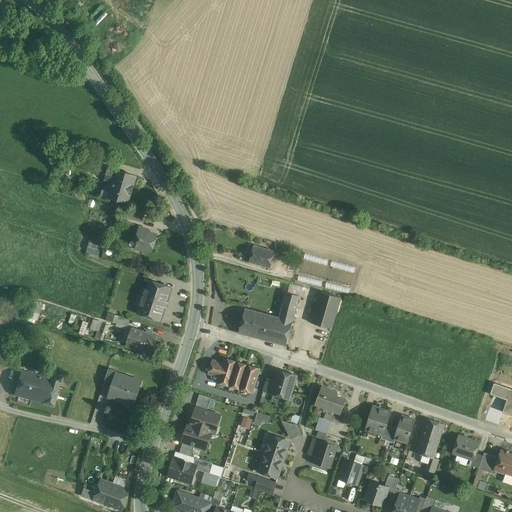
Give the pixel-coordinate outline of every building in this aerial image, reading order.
[(79,153),(66,150),(62,162),(75,166),(77,158),(79,153)] [(91,157),(79,153),(77,158),(89,162),(91,157)] [(136,176),(117,171),(108,169),(104,180),(113,182),(109,197),(128,203),(131,194),(134,186),(133,186),(136,176)] [(145,213),(132,209),(130,218),(142,222),(145,213)] [(149,232),(139,229),(137,238),(138,240),(136,249),(143,251),(146,250),(152,251),(157,237),(151,235),(149,232)] [(290,248),(282,245),(279,255),(287,257),(290,248)] [(274,252),(254,246),(252,255),(251,256),(250,259),(250,261),(250,262),(269,268),(274,252)] [(100,250),(88,247),(87,253),(98,256),(100,250)] [(299,267),(296,279),(319,285),(321,279),(307,275),(309,269),(299,267)] [(149,280),(137,314),(160,322),(165,307),(166,308),(168,302),(167,302),(171,288),(149,280)] [(290,294),(288,294),(280,318),(293,322),(303,290),(293,287),(290,294)] [(341,298),(321,292),(312,322),(331,328),(341,298)] [(42,304),(34,301),(28,316),(36,319),(42,304)] [(280,318),(248,308),(240,332),(286,346),(293,322),(280,318)] [(119,316),(108,313),(106,321),(117,324),(117,323),(119,316)] [(130,320),(119,316),(117,323),(128,327),(130,320)] [(103,323),(93,320),(90,329),(98,331),(95,339),(100,340),(98,345),(102,346),(104,342),(102,342),(105,334),(100,332),(103,323)] [(83,321),(79,333),(85,335),(89,323),(83,321)] [(109,326),(103,323),(100,332),(105,334),(107,334),(109,326)] [(126,330),(122,342),(127,343),(132,328),(127,327),(126,330)] [(157,337),(132,328),(127,343),(126,346),(135,350),(136,347),(152,353),(157,337)] [(19,362),(0,356),(0,364),(17,369),(19,362)] [(258,370),(225,360),(224,365),(213,362),(210,373),(220,377),(219,382),(251,392),(258,370)] [(109,368),(104,382),(112,385),(115,374),(116,374),(117,371),(109,368)] [(49,379),(21,371),(14,395),(43,403),(43,404),(54,407),(62,377),(51,374),(49,379)] [(296,376),(278,371),(275,381),(271,393),(290,398),(296,376)] [(116,374),(115,374),(112,385),(108,396),(135,405),(142,382),(116,374)] [(275,381),(267,379),(264,390),(271,393),(275,381)] [(334,391),(322,387),(316,402),(327,406),(326,409),(340,415),(346,399),(332,394),(334,391)] [(211,398),(200,395),(196,406),(208,409),(211,398)] [(390,412),(374,407),(366,430),(382,435),(383,435),(386,425),(390,412)] [(220,416),(196,408),(189,429),(187,429),(183,442),(194,446),(204,449),(207,442),(209,442),(214,426),(217,427),(220,416)] [(269,424),(270,415),(256,412),(255,421),(269,424)] [(242,416),(240,426),(250,428),(252,419),(242,416)] [(331,420),(319,416),(315,429),(328,433),(331,420)] [(415,420),(402,416),(398,429),(395,439),(396,439),(407,443),(415,420)] [(444,425),(426,419),(416,453),(431,458),(434,459),(434,458),(444,425)] [(281,426),(285,435),(288,433),(290,438),(300,434),(294,420),(281,426)] [(392,427),(386,425),(383,435),(382,435),(381,439),(388,441),(392,427)] [(398,429),(392,427),(388,441),(394,443),(396,439),(395,439),(398,429)] [(480,442),(459,435),(453,453),(473,460),(473,461),(476,453),(480,442)] [(290,441),(278,438),(277,441),(275,442),(269,440),(265,452),(284,459),(290,441)] [(314,439),(309,454),(316,456),(321,441),(314,439)] [(331,445),(321,441),(316,456),(315,461),(329,467),(336,448),(331,446),(331,445)] [(194,446),(183,442),(180,453),(191,457),(194,446)] [(511,454),(501,451),(499,458),(495,470),(511,475),(511,454)] [(284,459),(265,452),(261,465),(267,466),(268,469),(266,474),(278,477),(284,459)] [(483,456),(476,453),(473,461),(473,460),(471,466),(479,469),(483,456)] [(499,458),(484,453),(483,456),(479,469),(494,474),(495,470),(499,458)] [(213,464),(196,458),(194,465),(197,466),(195,469),(210,474),(213,464)] [(434,459),(431,458),(429,465),(428,465),(426,471),(427,471),(434,474),(439,460),(434,458),(434,459)] [(190,463),(183,460),(182,461),(174,459),(168,476),(191,483),(195,469),(197,466),(194,465),(190,464),(190,463)] [(363,466),(345,460),(339,479),(357,485),(363,466)] [(511,475),(505,473),(503,480),(511,482),(511,475)] [(399,479),(389,475),(385,487),(389,488),(388,491),(394,493),(396,489),(399,479)] [(276,483),(260,477),(256,489),(272,494),(276,483)] [(227,480),(221,478),(219,485),(222,486),(227,480)] [(131,490),(101,479),(96,492),(93,500),(123,511),(131,490)] [(385,487),(371,482),(365,500),(382,506),(388,491),(389,488),(385,487)] [(92,491),(84,488),(81,496),(93,500),(96,492),(92,491)] [(255,497),(258,490),(252,488),(249,495),(255,497)] [(396,489),(394,493),(391,503),(397,505),(400,494),(401,494),(402,491),(396,489)] [(202,511),(206,501),(178,491),(172,508),(183,511),(202,511)] [(401,494),(400,494),(397,505),(394,511),(404,511),(410,497),(401,494)] [(431,511),(433,508),(436,499),(427,496),(426,499),(421,511),(431,511)] [(410,497),(404,511),(415,511),(416,511),(419,500),(410,497)] [(421,511),(426,499),(420,497),(419,500),(416,511),(417,511),(421,511)] [(212,503),(209,511),(215,511),(217,507),(219,508),(222,500),(214,498),(212,503)] [(209,511),(212,503),(206,501),(202,511),(209,511)]
